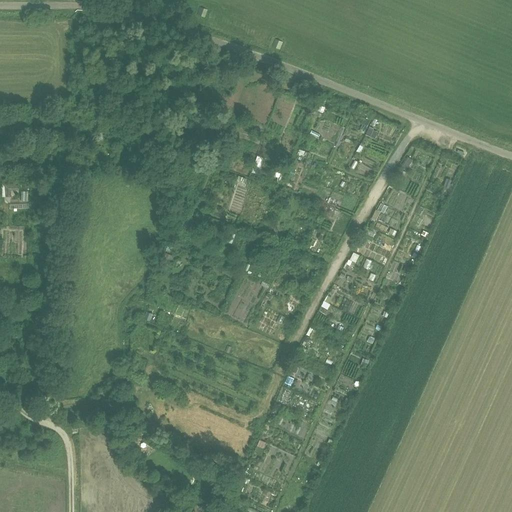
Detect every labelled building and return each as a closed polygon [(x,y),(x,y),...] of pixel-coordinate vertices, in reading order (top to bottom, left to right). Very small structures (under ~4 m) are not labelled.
[(200,7),(197,15),(204,18),(207,10),(200,7)] [(283,42),(275,39),(272,47),(279,50),(283,42)] [(101,133),(92,136),(94,142),(103,140),(101,133)] [(221,235),(219,241),(225,243),(228,237),(221,235)] [(260,440),(257,446),(263,448),(266,442),(260,440)] [(92,491),(84,491),(84,499),(92,500),(92,491)]
